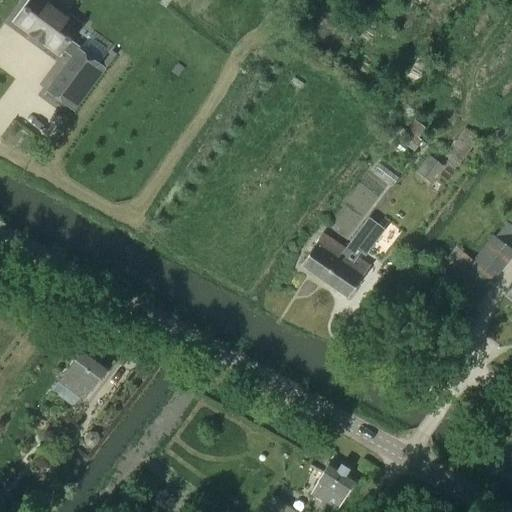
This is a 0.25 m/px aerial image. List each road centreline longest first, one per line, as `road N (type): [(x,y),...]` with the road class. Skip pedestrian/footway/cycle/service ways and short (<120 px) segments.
road 1 (tertiary): [(502,511),(0,231)]
road 2 (track): [(0,509),(24,501),(156,321)]
